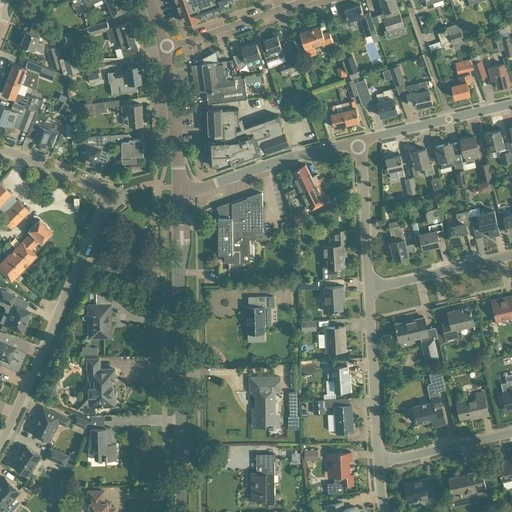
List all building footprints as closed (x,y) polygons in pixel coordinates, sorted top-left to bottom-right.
[(77,0),(79,3),(73,6),(74,9),(75,8),(77,13),(88,8),(88,9),(95,6),(94,2),(99,0),(77,0)] [(122,0),(107,0),(114,15),(126,9),(122,0)] [(177,0),(185,22),(200,17),(200,16),(229,6),(227,0),(177,0)] [(395,0),(379,0),(384,12),(386,18),(384,19),(387,30),(404,24),(395,0)] [(69,1),(51,9),(55,18),(73,10),(69,1)] [(345,12),(338,14),(342,27),(356,22),(355,18),(360,16),(363,15),(363,14),(360,4),(344,9),(345,12)] [(363,15),(360,16),(366,35),(371,34),(376,32),(370,12),(363,14),(363,15)] [(379,14),(372,17),(374,22),(381,20),(379,14)] [(137,43),(131,21),(109,28),(107,21),(91,26),(93,33),(108,29),(112,42),(119,40),(121,47),(124,55),(139,51),(137,43)] [(459,23),(446,27),(447,28),(452,43),(452,44),(458,41),(465,39),(459,23)] [(424,33),(431,34),(433,25),(426,24),(424,33)] [(300,33),(308,56),(316,53),(314,45),(324,41),(326,45),(334,43),(329,31),(323,33),(321,26),(300,33)] [(45,45),(37,41),(39,35),(26,30),(21,45),(34,50),(34,49),(42,52),(45,45)] [(278,35),(264,40),(268,52),(264,53),(269,67),(286,61),(282,48),(282,47),(278,35)] [(503,38),(507,56),(511,54),(511,47),(509,36),(503,38)] [(429,45),(431,51),(446,46),(444,40),(429,45)] [(243,52),(234,55),(238,64),(246,61),(248,67),(256,64),(257,66),(263,64),(261,56),(257,43),(241,48),(243,52)] [(203,63),(208,103),(247,98),(245,82),(244,77),(240,77),(240,74),(235,75),(234,67),(233,67),(232,60),(225,60),(218,61),(216,50),(202,58),(203,63)] [(353,54),(343,58),(349,74),(358,70),(353,54)] [(54,69),(62,67),(59,58),(58,55),(51,57),(54,69)] [(98,55),(82,59),(84,68),(100,65),(98,55)] [(59,58),(62,67),(64,74),(79,70),(75,56),(64,59),(64,56),(59,58)] [(295,59),(280,64),(284,76),(290,74),(291,77),(300,74),(295,59)] [(454,64),(457,74),(472,70),(470,60),(454,64)] [(473,64),(479,80),(487,77),(481,61),(473,64)] [(14,62),(8,79),(37,88),(39,72),(14,62)] [(494,73),(498,87),(510,84),(507,69),(505,70),(503,63),(489,66),(490,74),(494,73)] [(390,68),(396,84),(404,81),(398,65),(390,68)] [(43,66),(39,75),(41,75),(52,80),(56,71),(43,66)] [(116,70),(117,78),(118,85),(129,83),(141,82),(139,66),(127,67),(127,68),(116,70)] [(389,66),(382,69),(386,80),(392,78),(389,69),(390,68),(389,66)] [(88,74),(90,82),(100,80),(99,72),(88,74)] [(452,85),(455,97),(470,94),(467,83),(472,82),(470,73),(458,76),(460,83),(452,85)] [(8,79),(2,93),(15,98),(23,101),(25,95),(17,92),(20,84),(8,79)] [(346,81),(351,96),(358,94),(355,83),(353,79),(346,81)] [(363,106),(373,102),(365,79),(355,83),(358,94),(363,106)] [(410,104),(416,102),(418,107),(432,104),(433,104),(429,89),(426,80),(419,82),(421,91),(415,92),(415,91),(407,93),(409,104),(410,104)] [(383,90),(385,100),(378,102),(381,116),(390,113),(391,116),(396,115),(396,112),(397,112),(392,88),(383,90)] [(25,105),(28,107),(40,111),(44,99),(29,93),(25,105)] [(84,104),(86,115),(101,113),(101,112),(108,111),(107,107),(119,106),(119,100),(84,104)] [(350,108),(343,109),(347,124),(360,121),(356,107),(354,100),(348,101),(350,108)] [(64,101),(58,112),(65,116),(63,121),(73,125),(70,105),(64,101)] [(0,121),(13,127),(19,111),(0,102),(0,121)] [(122,105),(123,124),(128,124),(143,123),(142,103),(122,105)] [(342,103),(329,106),(334,127),(347,124),(343,109),(342,103)] [(220,108),(208,109),(211,163),(218,168),(289,143),(285,131),(279,114),(264,120),(265,123),(251,128),(252,132),(237,138),(236,124),(239,124),(238,108),(220,109),(220,108)] [(27,131),(35,112),(27,109),(20,128),(27,131)] [(48,117),(35,112),(31,125),(38,127),(34,139),(45,144),(45,143),(52,146),(58,132),(51,129),(53,123),(47,120),(48,117)] [(500,129),(485,133),(489,149),(499,147),(501,153),(511,151),(509,142),(503,143),(500,129)] [(122,154),(122,157),(124,157),(128,161),(128,163),(137,163),(137,155),(144,154),(143,138),(130,138),(129,134),(119,134),(111,135),(112,141),(122,141),(122,154)] [(84,144),(79,160),(87,163),(88,165),(91,166),(93,165),(96,165),(102,147),(109,147),(108,135),(94,136),(83,136),(84,143),(84,144)] [(480,156),(478,150),(479,150),(475,135),(461,139),(467,163),(474,161),(473,158),(480,156)] [(449,142),(436,145),(442,168),(457,164),(453,148),(451,149),(449,142)] [(424,165),(427,174),(434,172),(432,163),(430,163),(426,148),(412,151),(415,167),(424,165)] [(511,155),(511,151),(501,153),(503,164),(507,163),(511,161),(511,155)] [(389,170),(388,171),(389,178),(405,175),(403,167),(400,154),(386,157),(389,170)] [(488,163),(480,165),(483,181),(492,179),(488,163)] [(292,171),(302,192),(320,183),(316,174),(312,176),(306,164),(292,171)] [(464,169),(456,171),(460,186),(467,185),(464,169)] [(403,177),(407,194),(416,192),(412,176),(403,177)] [(440,177),(431,179),(434,192),(443,190),(440,177)] [(491,180),(478,183),(480,192),(493,189),(491,180)] [(0,203),(11,193),(0,182),(0,203)] [(320,183),(302,192),(308,204),(310,208),(328,200),(320,183)] [(286,192),(288,199),(298,194),(295,187),(286,192)] [(384,193),(384,198),(390,202),(395,195),(386,189),(384,193)] [(261,192),(243,198),(244,239),(270,238),(270,226),(263,226),(263,193),(261,192)] [(219,217),(219,239),(244,239),(243,198),(226,205),(226,217),(219,217)] [(7,216),(3,220),(11,228),(29,211),(17,200),(5,213),(7,216)] [(306,208),(293,214),(297,222),(310,215),(307,210),(310,208),(308,204),(305,206),(306,208)] [(430,230),(420,233),(423,248),(440,244),(437,230),(443,228),(438,207),(429,209),(426,212),(430,230)] [(479,207),(469,210),(470,214),(472,221),(473,226),(479,224),(481,230),(488,228),(490,236),(500,234),(494,210),(481,213),(479,207)] [(472,221),(470,214),(469,210),(456,213),(459,224),(449,227),(452,241),(468,237),(465,223),(472,221)] [(22,241),(0,262),(0,269),(10,280),(15,276),(18,273),(36,254),(31,249),(36,243),(39,241),(40,242),(52,231),(39,219),(28,230),(31,232),(22,241)] [(402,224),(390,227),(391,234),(395,233),(397,240),(391,242),(395,259),(409,256),(408,252),(416,250),(414,243),(406,245),(405,238),(404,239),(402,231),(403,231),(402,224)] [(337,244),(323,245),(323,255),(328,255),(330,275),(338,275),(338,266),(344,266),(343,251),(342,251),(342,245),(346,245),(345,230),(333,231),(333,238),(337,238),(337,244)] [(244,239),(219,239),(219,253),(224,253),(224,261),(254,261),(254,239),(244,239)] [(325,286),(325,294),(323,295),(324,311),(343,309),(342,296),(345,296),(344,285),(325,286)] [(11,312),(5,325),(22,332),(30,312),(25,309),(28,301),(14,296),(14,295),(0,289),(0,299),(5,301),(8,311),(11,312)] [(511,295),(503,298),(504,302),(493,304),(497,319),(511,315),(511,295)] [(274,296),(249,296),(249,306),(245,306),(246,316),(249,316),(249,322),(247,322),(248,332),(255,332),(255,340),(263,340),(263,324),(266,324),(265,306),(274,306),(274,296)] [(111,317),(111,316),(111,304),(89,305),(90,311),(92,314),(92,319),(89,319),(89,330),(93,330),(93,336),(108,336),(107,330),(111,330),(111,321),(110,321),(110,317),(111,317)] [(451,322),(444,324),(443,323),(447,339),(458,336),(455,326),(474,321),(471,309),(470,306),(448,311),(451,322)] [(424,316),(396,323),(396,326),(396,328),(397,328),(400,341),(421,337),(428,335),(427,329),(424,316)] [(302,320),(303,330),(318,329),(317,320),(302,320)] [(325,326),(326,350),(352,349),(346,349),(345,326),(325,326)] [(0,358),(9,362),(13,352),(12,352),(14,345),(0,339),(0,335),(2,332),(0,331),(0,358)] [(428,335),(421,337),(421,340),(426,359),(437,357),(438,357),(434,339),(434,338),(433,338),(429,339),(428,335)] [(99,358),(87,358),(87,370),(89,370),(89,380),(91,380),(91,387),(89,387),(90,397),(78,408),(83,413),(96,412),(96,406),(116,405),(115,393),(114,393),(114,386),(112,386),(112,380),(115,379),(115,368),(99,369),(99,358)] [(303,368),(301,372),(305,374),(311,364),(317,364),(317,360),(305,360),(303,359),(300,365),(302,365),(301,366),(303,368)] [(348,365),(328,366),(329,379),(333,379),(333,391),(351,390),(350,380),(348,380),(348,365)] [(428,372),(432,391),(444,388),(439,370),(428,372)] [(250,375),(250,391),(257,391),(257,407),(254,407),(254,426),(269,425),(269,427),(275,427),(275,425),(282,425),(282,413),(277,413),(277,391),(281,391),(281,375),(250,375)] [(500,382),(507,410),(511,408),(511,387),(511,388),(509,380),(500,382)] [(477,398),(457,403),(460,418),(474,414),(475,417),(489,414),(483,391),(475,393),(477,398)] [(409,409),(407,412),(409,417),(412,420),(416,419),(417,423),(433,419),(434,427),(445,424),(439,394),(431,395),(433,401),(431,402),(413,406),(413,408),(409,409)] [(325,399),(314,399),(314,413),(326,413),(326,406),(325,399)] [(350,404),(334,405),(336,432),(337,432),(337,435),(344,434),(344,431),(353,431),(352,404),(350,404)] [(33,433),(50,441),(54,431),(53,430),(58,421),(67,426),(71,418),(60,413),(60,414),(44,407),(36,422),(38,423),(33,433)] [(76,414),(73,423),(74,424),(87,429),(90,420),(76,414)] [(87,429),(86,433),(92,435),(92,447),(95,447),(95,457),(105,457),(105,460),(117,460),(116,444),(111,444),(111,440),(112,440),(112,427),(102,427),(102,416),(104,416),(104,415),(94,415),(92,415),(90,420),(87,429)] [(13,465),(28,475),(41,455),(27,445),(13,465)] [(46,457),(66,466),(66,465),(70,455),(50,446),(46,457)] [(305,447),(305,460),(319,460),(319,449),(314,449),(314,447),(305,447)] [(76,449),(69,452),(71,456),(76,458),(78,453),(76,449)] [(339,452),(327,453),(327,459),(334,458),(335,482),(328,482),(328,492),(343,492),(343,485),(353,484),(352,474),(349,474),(349,460),(352,459),(351,452),(342,452),(342,451),(339,451),(339,452)] [(69,456),(66,465),(72,467),(76,459),(70,456),(69,456)] [(511,463),(499,465),(503,479),(511,477),(511,457),(510,458),(511,463)] [(257,473),(251,473),(251,499),(261,499),(261,503),(275,503),(273,503),(273,495),(275,495),(274,462),(262,462),(262,473),(257,473)] [(451,487),(455,502),(467,499),(466,495),(478,491),(487,489),(481,465),(466,469),(465,474),(449,478),(451,487)] [(0,502),(6,508),(3,511),(4,511),(12,511),(16,509),(10,503),(21,491),(5,477),(0,482),(0,502)] [(404,483),(409,501),(436,494),(432,477),(404,483)] [(47,496),(54,501),(64,487),(56,482),(47,496)] [(88,490),(89,503),(90,503),(90,511),(113,511),(111,509),(110,502),(104,502),(104,490),(94,490),(88,490)] [(344,501),(327,505),(328,511),(332,511),(335,511),(357,511),(357,506),(345,509),(344,501)]
